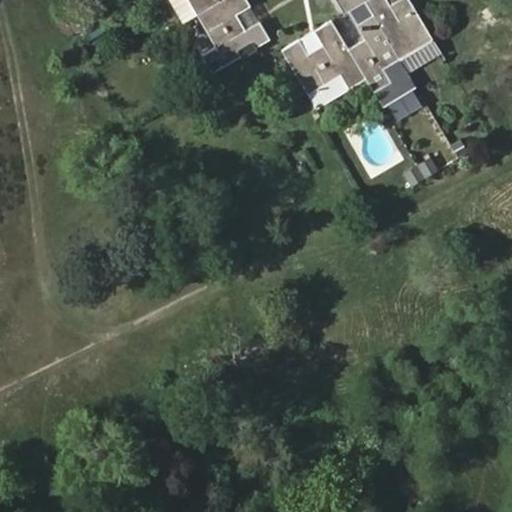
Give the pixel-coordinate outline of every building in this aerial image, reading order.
[(166,0),(178,20),(194,11),(187,0),(166,0)] [(187,0),(194,11),(213,44),(198,53),(209,71),(268,39),(257,20),(245,26),(237,10),(249,4),(246,0),(187,0)] [(386,0),(362,0),(371,13),(353,24),(362,37),(346,47),(329,18),(312,28),(321,43),(307,52),(297,37),(281,46),(308,91),(339,72),(348,86),(365,77),(372,90),(391,78),(384,65),(398,57),(432,37),(409,0),(393,0),(389,3),(386,0)] [(334,0),(341,11),(353,4),(360,0),(334,0)] [(249,4),(237,10),(245,26),(257,20),(249,4)] [(312,28),(297,37),(307,52),(321,43),(312,28)] [(432,37),(398,57),(407,70),(441,51),(432,37)] [(398,57),(384,65),(391,78),(407,70),(398,57)] [(416,84),(407,70),(391,78),(372,90),(381,104),(416,84)] [(339,72),(308,91),(316,105),(348,86),(339,72)] [(459,138),(453,141),(461,154),(466,151),(459,138)] [(430,155),(418,162),(426,176),(438,168),(430,155)] [(418,162),(402,172),(411,185),(426,176),(418,162)]
